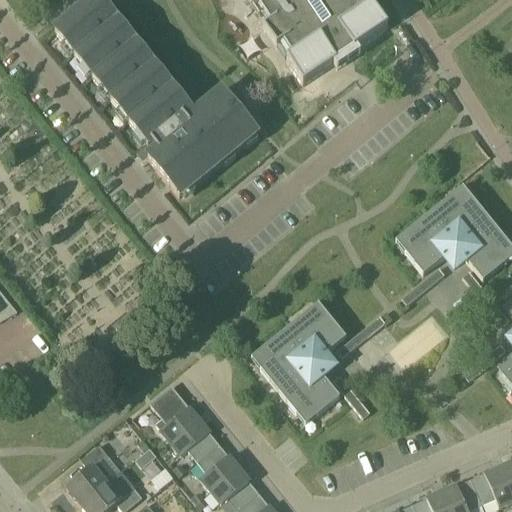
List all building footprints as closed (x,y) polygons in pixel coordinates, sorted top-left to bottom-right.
[(240,0),(243,3),(245,1),(265,31),(263,33),(285,66),(286,65),(303,89),(333,69),(337,74),(360,58),(357,53),(387,33),(371,8),(373,7),(367,0),(240,0)] [(92,2),(53,34),(63,46),(66,44),(74,53),(71,56),(81,69),(85,66),(92,76),(89,79),(99,91),(103,88),(111,98),(107,101),(118,113),(121,111),(129,120),(126,123),(136,136),(139,133),(147,143),(144,145),(146,148),(149,145),(155,153),(146,161),(178,199),(254,137),(223,98),(198,118),(201,121),(190,130),(181,119),(185,116),(92,2)] [(396,245),(397,246),(424,279),(446,261),(455,271),(465,263),(483,286),(511,262),(511,251),(472,202),(452,200),(396,245)] [(439,273),(402,303),(407,309),(445,280),(439,273)] [(469,276),(463,281),(503,331),(509,325),(469,276)] [(0,323),(15,316),(16,318),(17,317),(0,295),(0,323)] [(511,342),(511,357),(497,370),(511,388),(511,302),(503,310),(511,321),(511,340),(511,341),(511,342)] [(263,353),(261,374),(296,418),(317,420),(340,402),(322,379),(332,371),(323,360),(346,342),(328,319),(307,317),(263,353)] [(343,362),(350,356),(385,327),(380,321),(337,355),(343,362)] [(501,349),(464,379),(469,386),(506,356),(501,349)] [(370,417),(351,394),(340,380),(333,386),(363,422),(370,417)] [(172,391),(165,397),(172,406),(180,400),(172,391)] [(172,406),(165,397),(158,403),(165,412),(172,406)] [(172,406),(165,412),(158,418),(162,424),(157,429),(161,434),(161,435),(172,449),(200,426),(195,419),(180,400),(172,406)] [(150,409),(158,418),(165,412),(158,403),(150,409)] [(195,464),(198,467),(219,450),(200,426),(172,449),(182,461),(188,455),(195,464)] [(140,443),(135,447),(143,457),(148,453),(140,443)] [(65,493),(78,509),(115,480),(101,464),(107,460),(99,450),(80,465),(87,474),(65,493)] [(207,479),(201,484),(211,497),(239,474),(219,450),(198,467),(207,479)] [(155,461),(149,453),(135,464),(141,472),(155,461)] [(511,466),(500,472),(511,500),(511,466)] [(173,473),(172,474),(177,480),(178,481),(185,475),(179,468),(173,473)] [(471,485),(482,510),(496,504),(499,511),(511,506),(511,500),(500,472),(471,485)] [(123,474),(115,480),(78,509),(80,511),(112,511),(115,509),(117,511),(130,511),(144,501),(123,474)] [(234,511),(243,511),(259,499),(239,474),(211,497),(222,510),(228,505),(234,511)] [(477,511),(482,510),(471,485),(443,497),(449,511),(477,511)] [(200,496),(191,503),(196,509),(205,502),(200,496)] [(442,497),(413,510),(413,511),(449,511),(443,497),(442,497)] [(270,511),(259,499),(243,511),(270,511)] [(205,502),(196,509),(198,511),(204,511),(209,508),(205,502)]
